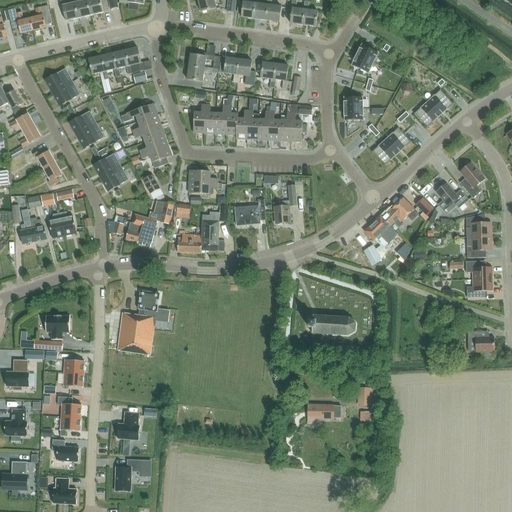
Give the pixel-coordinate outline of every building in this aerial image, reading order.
[(59,0),(62,7),(63,7),(67,22),(79,19),(75,3),(73,4),(72,0),(59,0)] [(75,3),(79,19),(91,16),(87,0),(86,1),(78,3),(77,0),(72,0),(73,4),(75,3)] [(91,16),(103,13),(100,0),(85,0),(86,1),(87,0),(91,16)] [(108,0),(110,9),(118,7),(116,0),(108,0)] [(198,0),(201,12),(217,9),(214,0),(198,0)] [(227,0),(226,11),(235,12),(236,0),(227,0)] [(256,4),(255,4),(247,3),(247,0),(241,0),(242,1),(239,1),(238,13),(242,13),(242,18),(255,19),(256,4)] [(267,21),(269,5),(267,5),(259,4),(259,0),(255,0),(255,4),(256,4),(255,19),(267,21)] [(272,0),(267,0),(267,5),(269,5),(267,21),(280,23),(282,7),(279,7),(278,5),(274,5),(273,6),(272,6),(272,0)] [(304,26),(306,10),(304,10),(296,9),(297,1),(293,0),(292,8),(293,8),(291,24),(304,26)] [(336,0),(328,0),(323,12),(329,15),(335,3),(336,0)] [(306,10),(304,26),(316,27),(318,12),(308,10),(309,2),(305,2),(304,10),(306,10)] [(38,17),(31,19),(34,31),(47,28),(46,25),(44,16),(43,16),(41,7),(36,9),(38,17)] [(34,31),(31,19),(24,20),(22,12),(16,13),(15,9),(8,10),(8,11),(11,20),(11,24),(18,22),(21,34),(34,31)] [(4,22),(11,20),(8,11),(1,12),(4,22)] [(44,16),(46,25),(52,24),(49,14),(44,16)] [(357,55),(374,64),(379,53),(379,52),(378,53),(363,45),(362,44),(357,55)] [(138,48),(126,51),(129,66),(131,66),(133,74),(145,71),(143,63),(142,63),(138,48)] [(133,74),(131,66),(129,66),(126,51),(114,54),(117,69),(119,69),(126,67),(128,75),(131,85),(134,85),(134,84),(132,74),(133,74)] [(191,55),(189,67),(205,69),(205,68),(206,60),(212,61),(214,61),(215,57),(206,55),(205,53),(201,52),(199,54),(199,56),(191,55)] [(121,77),(119,69),(117,69),(114,54),(101,57),(105,72),(107,72),(114,70),(116,78),(121,77)] [(369,74),(374,64),(357,55),(352,66),(353,66),(368,73),(368,74),(369,74)] [(93,75),(100,73),(102,81),(107,80),(109,80),(107,72),(105,72),(101,57),(89,60),(93,75)] [(246,85),(250,85),(254,86),(256,72),(251,72),(252,61),(246,61),(246,58),(239,57),(239,60),(237,75),(239,75),(247,77),(246,85)] [(239,60),(226,58),(226,61),(221,60),(219,73),(234,75),(233,83),(238,83),(239,75),(237,75),(239,60)] [(274,78),(276,64),(263,63),(261,78),(271,80),(270,88),(275,88),(276,80),(274,80),(274,78)] [(289,66),(276,64),(274,78),(274,80),(276,80),(284,81),(283,89),(287,90),(288,82),(287,82),(289,66)] [(213,69),(210,68),(205,68),(205,69),(189,67),(188,80),(203,82),(205,72),(213,73),(213,69)] [(45,81),(53,94),(73,82),(66,69),(45,81)] [(135,84),(147,81),(145,72),(133,75),(135,84)] [(294,77),(292,94),(298,95),(301,78),(294,77)] [(53,94),(60,107),(80,95),(73,82),(53,94)] [(0,108),(9,103),(13,109),(22,104),(15,91),(6,96),(1,87),(0,87),(0,108)] [(428,102),(440,117),(454,104),(453,104),(441,91),(442,91),(441,90),(428,102)] [(344,109),(363,109),(363,97),(362,97),(362,98),(345,98),(344,98),(344,109)] [(113,104),(110,98),(104,101),(107,107),(113,104)] [(227,135),(228,99),(224,99),(224,106),(223,106),(223,114),(217,114),(216,134),(227,135)] [(249,111),(248,140),(258,140),(259,120),(259,115),(253,115),(254,105),(258,105),(258,100),(250,99),(249,111)] [(440,117),(428,102),(415,114),(415,115),(416,114),(427,127),(427,128),(440,117)] [(271,107),(270,112),(269,141),(280,141),(281,120),(274,120),(274,113),(276,113),(276,103),(271,103),(271,107)] [(138,122),(158,116),(154,105),(127,115),(122,117),(124,123),(134,120),(133,118),(136,117),(138,122)] [(201,113),(195,113),(194,133),(205,134),(206,105),(202,105),(201,113)] [(206,105),(205,134),(216,134),(217,114),(210,114),(210,105),(206,105)] [(287,121),(281,120),(280,141),(290,142),(292,105),(288,105),(287,121)] [(296,121),(297,105),(292,105),(290,142),(301,142),(301,140),(304,140),(304,135),(302,135),(302,122),(296,121)] [(232,115),(232,106),(228,106),(227,135),(237,135),(238,118),(238,115),(232,115)] [(312,107),(300,107),(300,115),(312,116),(312,107)] [(12,111),(16,116),(21,113),(18,108),(12,111)] [(344,109),(345,121),(363,120),(363,121),(364,121),(363,109),(344,109)] [(248,140),(249,111),(245,111),(244,119),(238,118),(237,135),(237,139),(248,140)] [(77,136),(97,125),(90,112),(69,123),(77,136)] [(258,140),(269,141),(270,112),(266,112),(266,120),(259,119),(258,140)] [(6,113),(0,116),(3,123),(9,121),(6,113)] [(20,126),(24,132),(35,126),(28,115),(10,125),(13,130),(20,126)] [(133,131),(134,135),(161,126),(158,116),(138,122),(140,128),(133,131)] [(97,125),(77,136),(84,149),(105,138),(97,125)] [(20,143),(23,147),(30,143),(30,144),(41,138),(35,126),(24,132),(27,139),(20,143)] [(143,137),(145,143),(165,136),(161,126),(134,135),(136,139),(143,137)] [(118,129),(122,139),(128,137),(125,127),(118,129)] [(386,140),(399,154),(412,142),(411,142),(399,129),(400,129),(399,128),(386,140)] [(148,149),(140,151),(142,155),(168,146),(165,136),(145,143),(148,149)] [(399,154),(386,140),(372,152),(373,153),(374,152),(385,165),(385,166),(399,154)] [(150,157),(153,163),(155,169),(169,164),(167,158),(172,156),(168,146),(142,155),(143,159),(150,157)] [(22,147),(8,155),(11,161),(25,153),(22,147)] [(98,153),(101,157),(107,154),(104,149),(98,153)] [(38,158),(45,169),(56,164),(49,152),(43,155),(41,150),(33,154),(36,159),(38,158)] [(114,154),(94,166),(101,179),(121,167),(114,154)] [(466,178),(460,183),(473,199),(482,192),(477,186),(485,180),(471,163),(461,172),(466,178)] [(51,187),(59,183),(56,178),(62,175),(56,164),(45,169),(51,181),(49,182),(51,187)] [(101,179),(108,192),(129,180),(121,167),(101,179)] [(190,171),(190,182),(218,184),(218,179),(210,179),(211,172),(207,172),(200,172),(190,171)] [(152,175),(143,180),(151,194),(160,189),(152,175)] [(222,184),(218,184),(190,182),(189,193),(210,194),(210,188),(218,188),(222,188),(222,184)] [(461,190),(456,195),(447,184),(437,193),(443,201),(439,204),(443,210),(449,211),(456,205),(459,209),(469,200),(461,190)] [(297,206),(295,186),(289,187),(290,202),(283,202),(284,207),(275,208),(277,224),(290,223),(289,207),(297,206)] [(63,192),(55,194),(57,202),(74,198),(73,190),(72,190),(63,192)] [(43,207),(58,204),(57,202),(55,194),(41,197),(43,207)] [(30,209),(41,207),(39,196),(27,199),(30,209)] [(226,198),(218,197),(217,206),(226,206),(226,198)] [(415,210),(403,198),(392,210),(388,214),(387,213),(385,214),(386,216),(383,219),(391,227),(395,223),(398,220),(402,223),(415,210)] [(433,210),(422,198),(416,205),(427,216),(433,210)] [(260,221),(266,221),(265,199),(258,200),(259,206),(235,209),(237,226),(260,224),(260,221)] [(165,203),(160,222),(169,225),(175,203),(165,203)] [(177,213),(177,214),(190,215),(191,206),(178,204),(178,205),(175,205),(174,212),(177,213)] [(14,224),(21,223),(19,205),(13,206),(14,224)] [(220,207),(220,213),(219,222),(228,223),(229,207),(220,207)] [(23,245),(35,243),(31,220),(28,210),(22,211),(25,225),(21,226),(22,231),(20,231),(23,245)] [(387,213),(385,211),(365,232),(377,244),(379,242),(381,245),(376,250),(373,245),(364,251),(372,266),(382,260),(388,251),(384,248),(390,243),(393,245),(401,238),(391,227),(383,219),(386,216),(385,214),(387,213)] [(0,222),(13,221),(12,212),(0,213),(0,222)] [(66,212),(60,214),(65,236),(77,234),(73,215),(67,217),(66,212)] [(198,228),(198,236),(202,236),(202,251),(218,252),(218,251),(225,252),(225,241),(218,241),(219,222),(220,213),(210,213),(210,216),(203,216),(203,228),(198,228)] [(60,214),(53,215),(54,220),(49,221),(53,239),(65,236),(60,214)] [(136,215),(133,224),(133,226),(142,229),(138,243),(151,247),(159,216),(151,215),(150,219),(136,215)] [(466,218),(467,228),(467,238),(492,237),(491,223),(485,223),(485,215),(466,218)] [(121,236),(125,221),(126,219),(116,217),(115,223),(116,223),(114,234),(121,236)] [(31,220),(35,243),(47,240),(44,226),(43,227),(41,220),(37,221),(37,218),(31,220)] [(133,224),(131,223),(129,230),(126,240),(138,243),(142,229),(133,226),(133,224)] [(194,236),(194,235),(182,235),(182,238),(178,238),(178,252),(202,253),(202,251),(202,236),(198,236),(194,236)] [(492,250),(492,237),(467,238),(467,247),(468,258),(486,258),(486,250),(492,250)] [(422,260),(422,252),(414,252),(414,260),(422,260)] [(484,268),(483,262),(466,262),(467,273),(473,273),(473,280),(493,279),(493,268),(484,268)] [(485,298),(484,292),(493,291),(493,279),(473,280),(473,287),(467,287),(467,298),(485,298)] [(160,294),(141,291),(139,310),(140,310),(139,316),(123,314),(118,351),(151,355),(155,321),(168,323),(170,311),(158,309),(160,294)] [(452,315),(446,314),(444,321),(451,323),(452,315)] [(70,316),(46,316),(46,333),(52,333),(52,340),(63,340),(63,333),(70,333),(70,316)] [(348,336),(356,331),(356,323),(350,318),(313,316),(313,321),(309,321),(309,328),(313,328),(312,334),(348,336)] [(495,356),(495,338),(480,338),(480,332),(468,332),(469,351),(476,351),(476,352),(494,352),(495,356)] [(20,341),(20,349),(34,349),(35,341),(20,341)] [(63,351),(63,343),(35,341),(34,349),(63,351)] [(26,351),(26,359),(44,360),(44,352),(26,351)] [(64,373),(84,375),(85,362),(65,360),(64,373)] [(7,372),(6,387),(13,387),(13,390),(22,390),(22,387),(29,387),(29,386),(35,387),(35,374),(27,374),(28,361),(14,361),(14,372),(7,372)] [(64,387),(83,388),(84,375),(64,373),(64,387)] [(373,406),(374,389),(358,388),(358,406),(373,406)] [(59,397),(58,406),(62,406),(62,417),(81,419),(82,405),(73,405),(73,398),(59,397)] [(334,406),(309,405),(308,419),(334,420),(334,418),(342,418),(342,406),(334,406)] [(145,409),(144,417),(157,418),(157,410),(145,409)] [(26,422),(26,411),(13,410),(12,420),(13,420),(13,422),(6,422),(5,436),(27,437),(28,422),(26,422)] [(360,422),(370,422),(370,413),(361,412),(360,422)] [(119,424),(118,439),(139,441),(140,426),(138,426),(139,414),(125,413),(124,425),(119,424)] [(61,430),(60,436),(66,437),(66,431),(80,432),(81,419),(62,417),(61,430)] [(53,440),(52,452),(58,452),(57,461),(78,462),(79,448),(65,447),(65,441),(53,440)] [(116,468),(115,492),(131,492),(132,472),(140,472),(140,475),(150,476),(150,461),(127,460),(127,468),(116,468)] [(4,474),(3,489),(27,490),(28,462),(12,462),(12,471),(13,471),(13,475),(4,474)] [(77,490),(68,490),(69,480),(56,479),(56,489),(54,489),(53,504),(76,505),(77,490)]
